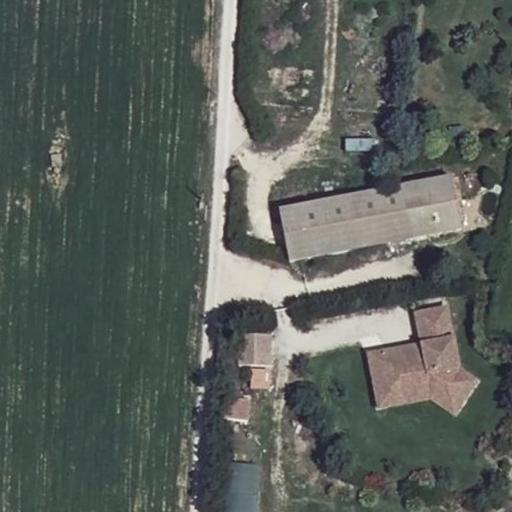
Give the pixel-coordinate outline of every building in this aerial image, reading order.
[(459,174),(295,211),(308,267),(472,229),(459,174)] [(435,391),(462,411),(479,383),(461,367),(451,310),(420,315),(427,352),(404,357),(403,348),(380,353),(384,371),(373,372),(377,392),(399,389),(402,395),(435,391)] [(242,364),(271,364),(271,334),(242,333),(242,364)] [(399,389),(377,392),(379,409),(432,402),(458,417),(462,411),(435,391),(402,395),(399,389)] [(252,399),(227,395),(225,418),(249,421),(252,399)] [(223,511),(251,511),(258,464),(230,461),(223,511)]
